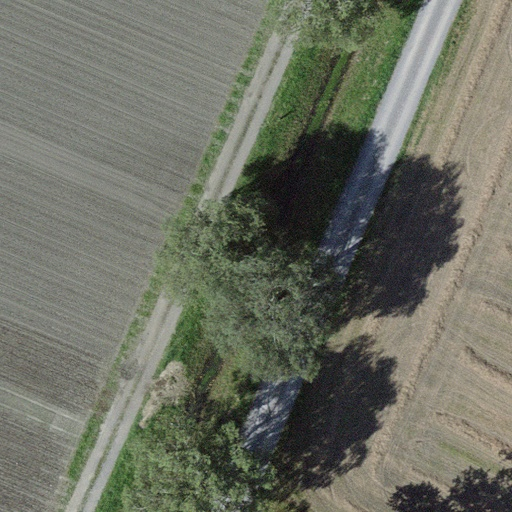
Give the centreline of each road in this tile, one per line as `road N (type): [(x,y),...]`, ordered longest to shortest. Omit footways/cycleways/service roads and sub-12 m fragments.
road 1 (track): [(305,0),(84,511)]
road 2 (track): [(447,0),(233,511)]
